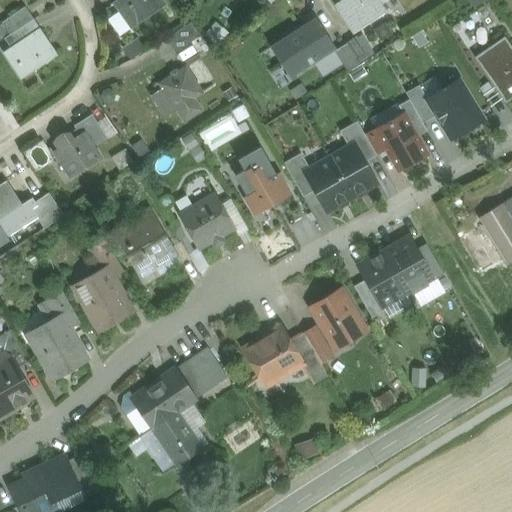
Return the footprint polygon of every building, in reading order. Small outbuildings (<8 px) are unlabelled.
[(161,0),(114,0),(109,4),(126,29),(163,3),(161,0)] [(402,0),(345,0),(363,29),(404,3),(402,0)] [(57,48),(33,6),(6,21),(15,37),(8,41),(23,67),(57,48)] [(318,13),(275,41),(293,69),(337,42),(318,13)] [(189,18),(164,35),(175,52),(201,34),(189,18)] [(223,22),(203,35),(213,48),(232,35),(223,22)] [(503,35),(473,56),(505,102),(511,96),(511,46),(504,36),(504,35),(503,35)] [(178,74),(148,95),(164,118),(175,110),(183,121),(202,108),(178,74)] [(460,78),(426,98),(448,138),(483,118),(460,78)] [(403,113),(375,128),(398,169),(426,154),(403,113)] [(102,151),(82,119),(53,138),(73,169),(102,151)] [(374,151),(356,119),(339,129),(348,145),(353,142),(362,158),(374,151)] [(362,158),(353,142),(348,145),(328,156),(351,196),(375,182),(362,158)] [(300,151),(283,161),(301,193),(313,186),(304,170),(309,167),(300,151)] [(309,167),(304,170),(313,186),(327,209),(351,196),(328,156),(309,167)] [(268,159),(251,168),(249,165),(234,173),(255,209),(286,191),(268,159)] [(36,198),(22,173),(0,185),(0,197),(9,214),(36,198)] [(43,224),(64,210),(50,189),(29,203),(43,224)] [(214,193),(176,215),(197,251),(234,230),(214,193)] [(511,218),(504,205),(504,204),(502,201),(477,216),(506,263),(511,259),(511,218)] [(152,220),(114,240),(137,281),(174,260),(152,220)] [(501,257),(481,223),(458,237),(478,271),(501,257)] [(511,322),(511,275),(501,257),(478,271),(509,324),(511,322)] [(133,311),(106,262),(68,283),(95,332),(133,311)] [(389,264),(368,277),(388,310),(409,297),(389,264)] [(340,290),(312,306),(333,341),(361,325),(340,290)] [(57,316),(31,331),(54,370),(79,355),(57,316)] [(279,325),(243,347),(264,381),(300,360),(279,325)] [(207,346),(175,367),(195,397),(227,375),(207,346)] [(1,353),(0,353),(0,407),(6,416),(31,400),(1,353)] [(195,397),(175,367),(134,396),(152,425),(177,409),(195,397)] [(152,425),(134,396),(123,404),(141,431),(152,425)] [(201,444),(177,409),(152,425),(141,431),(150,444),(158,438),(175,462),(201,444)] [(64,454),(36,467),(39,472),(10,486),(22,511),(38,511),(56,504),(53,498),(79,486),(64,454)]
